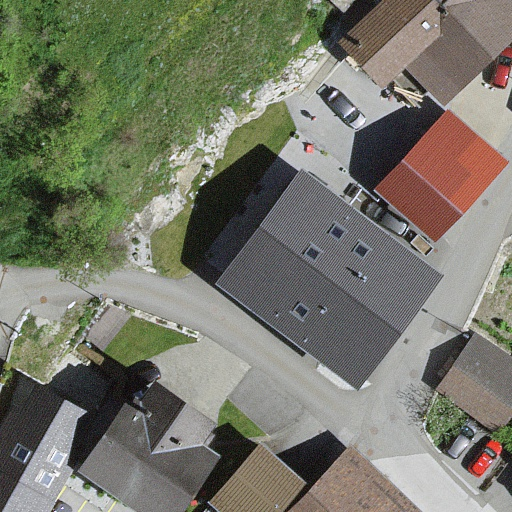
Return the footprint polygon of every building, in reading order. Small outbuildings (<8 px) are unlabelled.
[(511,0),(392,0),(349,42),(381,75),(404,52),(429,78),(446,95),(511,30),(511,0)] [(447,115),(384,188),(436,233),(467,198),(500,160),(447,115)] [(433,277),(303,178),(224,282),(355,380),(386,340),(433,277)] [(511,359),(478,333),(439,385),(490,423),(511,393),(511,359)] [(135,415),(127,409),(83,472),(145,511),(177,511),(216,457),(197,444),(211,425),(155,386),(135,415)] [(83,429),(17,389),(0,416),(0,511),(41,511),(63,481),(56,476),(83,429)] [(238,511),(267,511),(308,468),(263,427),(209,485),(238,511)] [(398,511),(342,456),(286,511),(398,511)]
